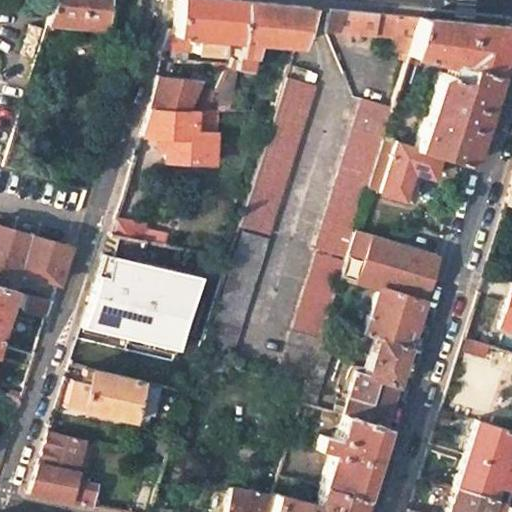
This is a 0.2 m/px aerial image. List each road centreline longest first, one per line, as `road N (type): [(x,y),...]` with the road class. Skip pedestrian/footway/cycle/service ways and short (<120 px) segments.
road 1 (unclassified): [(154,0),(1,501)]
road 2 (residential): [(511,98),(384,511)]
